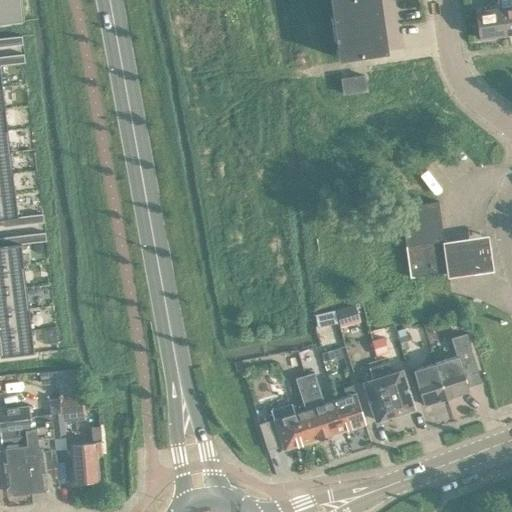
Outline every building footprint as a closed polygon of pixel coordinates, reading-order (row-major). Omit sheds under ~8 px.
[(0,0),(0,24),(22,22),(22,21),(19,0),(0,0)] [(329,0),(338,60),(379,54),(371,0),(329,0)] [(511,5),(500,7),(504,35),(511,34),(511,5)] [(479,39),(504,35),(500,7),(475,11),(479,39)] [(21,35),(11,36),(12,44),(22,43),(21,35)] [(11,36),(0,37),(1,45),(12,44),(11,36)] [(24,53),(13,54),(14,62),(25,60),(24,53)] [(13,54),(2,55),(3,63),(14,62),(13,54)] [(364,91),(363,84),(362,77),(340,80),(342,94),(364,91)] [(7,129),(0,129),(0,151),(10,150),(7,129)] [(10,150),(0,151),(0,173),(12,172),(10,150)] [(12,172),(0,173),(0,195),(15,193),(12,172)] [(15,193),(0,195),(0,218),(10,217),(17,216),(15,193)] [(408,278),(445,273),(446,273),(441,242),(443,241),(437,203),(398,209),(408,278)] [(43,213),(32,214),(33,222),(43,221),(43,213)] [(32,214),(21,216),(22,224),(33,222),(32,214)] [(17,216),(10,217),(11,225),(22,224),(21,216),(17,216)] [(10,217),(0,218),(0,221),(1,226),(11,225),(10,217)] [(45,231),(34,232),(35,240),(46,239),(45,231)] [(34,232),(23,234),(24,242),(35,240),(34,232)] [(23,234),(12,235),(13,243),(20,242),(24,242),(23,234)] [(12,235),(2,236),(3,244),(13,243),(12,235)] [(0,244),(0,267),(23,265),(20,242),(13,243),(3,244),(0,244)] [(23,265),(0,267),(0,289),(26,286),(23,265)] [(26,286),(0,289),(0,310),(28,308),(26,286)] [(334,311),(336,319),(339,328),(357,323),(352,305),(334,310),(334,311)] [(28,308),(0,310),(0,332),(31,329),(28,308)] [(327,325),(324,313),(315,316),(317,327),(327,325)] [(402,349),(427,342),(422,328),(398,335),(402,349)] [(31,329),(0,332),(0,355),(33,352),(31,329)] [(456,356),(441,360),(433,363),(444,398),(466,391),(465,387),(481,382),(465,334),(451,338),(456,356)] [(371,344),(374,353),(387,349),(384,340),(371,344)] [(374,353),(371,344),(360,347),(363,356),(374,353)] [(321,353),(323,361),(335,357),(336,359),(342,357),(342,354),(339,346),(321,353)] [(377,360),(393,414),(413,408),(401,370),(391,373),(386,358),(377,360)] [(393,414),(377,360),(368,363),(373,378),(363,381),(374,419),(393,414)] [(444,398),(433,363),(412,369),(423,404),(444,398)] [(57,403),(58,412),(82,409),(77,368),(55,370),(58,398),(56,398),(57,403)] [(304,375),(323,436),(344,430),(335,400),(323,403),(313,372),(304,375)] [(303,410),(294,413),(293,413),(302,443),(323,436),(304,375),(293,378),(303,410)] [(335,400),(344,430),(364,423),(354,393),(335,400)] [(50,413),(58,412),(57,403),(56,398),(48,399),(50,413)] [(267,449),(280,445),(282,450),(302,443),(293,413),(294,413),(291,403),(271,410),(274,419),(259,424),(267,449)] [(0,430),(44,425),(43,416),(28,418),(27,406),(0,408),(0,430)] [(50,413),(50,415),(52,438),(53,438),(65,437),(63,419),(83,417),(82,409),(58,412),(50,413)] [(0,430),(0,437),(1,443),(0,442),(0,444),(5,486),(13,493),(35,490),(38,492),(42,492),(43,489),(48,489),(43,450),(55,448),(53,438),(52,438),(50,415),(43,416),(44,425),(0,430)] [(96,455),(101,455),(99,428),(90,429),(91,442),(69,444),(72,482),(98,480),(96,455)]
